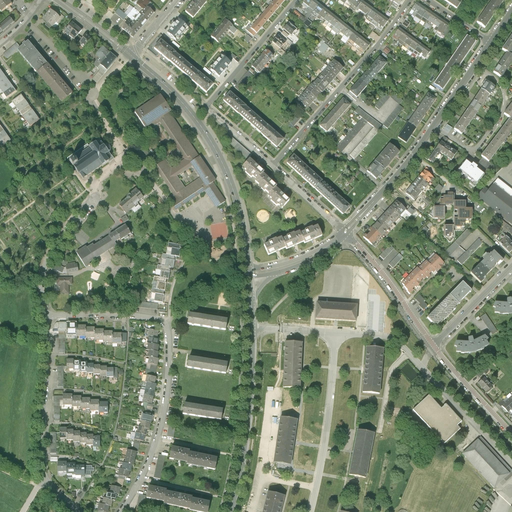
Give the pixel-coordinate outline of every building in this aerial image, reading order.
[(13,6),(7,0),(0,0),(0,11),(2,14),(6,11),(10,8),(13,6)] [(140,0),(137,5),(144,10),(146,7),(150,3),(146,0),(140,0)] [(194,0),(183,13),(192,20),(206,2),(203,0),(194,0)] [(281,0),(275,0),(271,5),(277,10),(284,2),(281,0)] [(355,0),(352,5),(357,9),(362,2),(358,0),(355,0)] [(462,1),(459,0),(443,0),(444,0),(457,9),(462,1)] [(308,7),(313,11),(319,5),(313,1),(308,7)] [(357,9),(362,13),(367,6),(362,2),(357,9)] [(491,2),(482,15),(490,20),(499,7),(491,2)] [(417,14),(422,7),(416,4),(412,10),(417,14)] [(271,5),(264,13),(270,18),(277,10),(271,5)] [(313,11),(318,15),(324,9),(319,5),(313,11)] [(362,13),(367,17),(372,10),(367,6),(362,13)] [(140,14),(148,21),(154,14),(146,7),(144,10),(140,14)] [(422,7),(417,14),(423,18),(427,11),(422,7)] [(128,16),(119,9),(115,14),(124,21),(127,17),(128,16)] [(318,15),(323,19),(329,13),(324,9),(318,15)] [(385,12),(389,17),(393,14),(390,9),(385,12)] [(60,19),(50,10),(47,15),(57,23),(60,19)] [(367,17),(372,21),(377,14),(372,10),(367,17)] [(427,11),(423,18),(428,21),(433,15),(427,11)] [(264,13),(258,21),(263,26),(270,18),(264,13)] [(323,19),(328,24),(334,17),(329,13),(323,19)] [(134,22),(142,29),(148,21),(140,14),(134,22)] [(372,21),(378,24),(383,18),(377,14),(372,21)] [(57,23),(47,15),(43,20),(53,28),(57,23)] [(433,15),(428,21),(433,25),(438,18),(433,15)] [(484,28),(490,20),(482,15),(477,23),(484,28)] [(328,24),(333,28),(339,21),(334,17),(328,24)] [(302,24),(307,28),(311,22),(306,18),(302,24)] [(388,22),(383,18),(378,24),(383,28),(388,22)] [(438,18),(433,25),(439,29),(444,22),(438,18)] [(13,23),(9,19),(0,27),(0,29),(3,32),(13,23)] [(187,27),(179,20),(174,25),(174,24),(170,28),(171,29),(167,33),(175,41),(178,37),(179,38),(185,31),(184,30),(187,27)] [(218,29),(225,34),(229,30),(234,34),(237,30),(225,20),(218,29)] [(410,24),(405,20),(401,26),(407,29),(410,24)] [(256,34),(263,26),(258,21),(251,29),(256,34)] [(333,28),(338,31),(344,25),(339,21),(333,28)] [(131,25),(128,22),(122,29),(130,36),(133,33),(131,25)] [(133,33),(130,36),(133,39),(142,29),(134,22),(131,25),(133,33)] [(444,22),(439,29),(437,31),(442,35),(449,25),(444,22)] [(77,27),(72,23),(64,32),(69,37),(77,27)] [(288,24),(283,30),(291,36),(296,31),(288,24)] [(338,31),(344,36),(349,29),(344,25),(338,31)] [(451,27),(449,25),(442,35),(445,37),(451,27)] [(82,31),(77,27),(69,37),(74,41),(78,36),(82,31)] [(253,37),(256,34),(251,29),(248,27),(245,30),(253,37)] [(218,43),(225,34),(218,29),(211,37),(218,43)] [(344,36),(349,40),(354,33),(349,29),(344,36)] [(398,37),(400,38),(404,33),(399,29),(394,36),(397,38),(398,37)] [(372,32),(368,37),(373,41),(377,36),(372,32)] [(349,40),(354,44),(359,37),(354,33),(349,40)] [(409,37),(404,33),(400,38),(398,40),(404,44),(409,37)] [(86,35),(83,39),(79,44),(84,49),(92,39),(86,35)] [(511,35),(502,50),(507,53),(510,55),(511,51),(511,35)] [(277,37),(272,43),(273,43),(279,49),(284,43),(277,37)] [(354,44),(359,48),(364,41),(359,37),(354,44)] [(404,44),(409,48),(414,41),(409,37),(404,44)] [(466,38),(457,51),(465,56),(474,43),(466,38)] [(154,49),(169,62),(175,54),(160,41),(154,49)] [(369,45),(364,41),(359,48),(364,52),(369,45)] [(409,48),(414,51),(419,44),(414,41),(409,48)] [(17,51),(28,62),(38,53),(28,42),(25,44),(24,43),(22,45),(23,46),(21,48),(17,51)] [(3,55),(7,60),(17,51),(21,48),(17,43),(3,55)] [(285,54),(279,49),(273,43),(270,47),(282,57),(285,54)] [(317,50),(323,55),(329,48),(323,43),(317,50)] [(420,56),(421,54),(425,49),(419,44),(414,51),(420,56)] [(97,57),(98,58),(93,65),(97,69),(101,65),(106,59),(111,54),(103,47),(96,54),(96,55),(96,56),(97,57)] [(430,52),(425,49),(421,54),(426,58),(430,52)] [(266,51),(262,56),(268,62),(273,56),(266,51)] [(457,51),(448,65),(455,70),(465,56),(457,51)] [(47,65),(38,53),(28,62),(37,73),(47,65)] [(507,53),(494,72),(501,78),(511,62),(511,56),(510,55),(507,53)] [(111,54),(106,59),(113,65),(118,60),(111,54)] [(186,63),(175,54),(169,62),(180,71),(186,63)] [(213,67),(210,70),(219,77),(231,64),(222,56),(220,59),(219,59),(212,67),(213,67)] [(262,56),(257,61),(264,67),(268,62),(262,56)] [(379,58),(369,69),(376,75),(386,64),(379,58)] [(107,71),(113,65),(106,59),(101,65),(107,71)] [(259,72),(264,67),(257,61),(252,67),(259,72)] [(334,62),(328,68),(337,76),(343,70),(334,62)] [(198,73),(186,63),(180,71),(191,81),(198,73)] [(37,73),(49,88),(60,79),(47,65),(37,73)] [(104,75),(107,71),(101,65),(97,69),(100,71),(104,75)] [(448,65),(439,78),(446,83),(455,70),(448,65)] [(332,82),(337,76),(328,68),(323,74),(332,82)] [(366,86),(376,75),(369,69),(359,80),(366,86)] [(104,75),(100,71),(92,80),(97,84),(104,75)] [(248,72),(234,87),(238,91),(252,75),(248,72)] [(213,85),(198,73),(191,81),(198,87),(199,88),(206,93),(213,85)] [(323,74),(318,80),(327,88),(332,82),(323,74)] [(0,88),(8,82),(4,77),(0,80),(0,88)] [(441,90),(446,83),(439,78),(434,85),(441,90)] [(72,93),(60,79),(49,88),(62,102),(72,93)] [(322,94),(327,88),(318,80),(313,86),(321,93),(322,94)] [(356,98),(366,86),(359,80),(350,92),(356,98)] [(481,90),(489,95),(491,93),(492,94),(495,90),(493,89),(495,87),(491,85),(492,85),(485,80),(482,85),(483,86),(480,90),(481,90)] [(0,88),(0,89),(3,94),(12,87),(8,82),(0,88)] [(312,85),(306,92),(315,100),(321,93),(313,86),(312,85)] [(15,92),(12,87),(3,94),(6,99),(15,92)] [(467,110),(475,115),(489,95),(481,90),(467,110)] [(306,92),(301,98),(310,105),(315,100),(306,92)] [(231,107),(239,114),(245,107),(230,94),(223,101),(230,107),(231,107)] [(374,108),(378,111),(390,98),(385,94),(374,108)] [(394,94),(390,98),(398,106),(399,106),(402,101),(394,94)] [(428,94),(418,109),(425,114),(435,99),(428,94)] [(147,130),(160,121),(158,118),(168,112),(170,110),(161,95),(135,112),(147,130)] [(12,103),(16,108),(25,101),(21,96),(12,103)] [(305,111),(310,105),(301,98),(296,104),(305,111)] [(343,99),(331,113),(338,119),(350,105),(343,99)] [(16,108),(19,113),(28,106),(25,101),(16,108)] [(19,113),(23,117),(32,111),(28,106),(19,113)] [(403,109),(399,106),(398,106),(383,126),(387,129),(403,109)] [(245,119),(250,124),(256,117),(245,107),(239,114),(245,119)] [(377,131),(381,126),(358,108),(354,113),(362,119),(367,123),(374,128),(377,131)] [(415,129),(425,114),(418,109),(408,123),(415,129)] [(475,115),(467,110),(454,129),(461,135),(475,115)] [(23,117),(26,122),(36,115),(32,111),(23,117)] [(215,181),(199,157),(199,158),(168,112),(158,118),(160,121),(186,160),(171,170),(165,161),(156,167),(175,196),(168,200),(175,210),(203,191),(215,208),(224,202),(212,183),(215,181)] [(326,132),(338,119),(331,113),(320,126),(326,132)] [(39,120),(36,115),(26,122),(30,127),(39,120)] [(301,119),(296,115),(287,126),(292,129),(301,119)] [(268,127),(256,117),(250,124),(255,129),(261,134),(268,127)] [(511,119),(511,118),(496,137),(505,143),(511,133),(511,119)] [(340,154),(367,123),(362,119),(335,150),(340,154)] [(405,143),(415,129),(408,123),(398,138),(405,143)] [(448,133),(451,128),(446,124),(442,130),(448,133)] [(283,140),(268,127),(261,134),(268,141),(277,148),(283,140)] [(377,131),(374,128),(350,156),(354,160),(378,132),(377,131)] [(245,149),(226,134),(222,138),(240,154),(241,154),(247,159),(251,155),(245,149)] [(10,141),(7,136),(0,141),(0,145),(2,148),(10,141)] [(490,162),(505,143),(496,137),(482,156),(490,162)] [(433,162),(440,152),(451,160),(457,153),(441,142),(429,159),(433,162)] [(131,147),(127,150),(133,156),(142,148),(138,144),(133,149),(131,147)] [(81,176),(83,179),(102,166),(102,167),(108,163),(105,158),(109,155),(104,148),(100,150),(97,145),(70,163),(79,177),(81,176)] [(390,145),(382,154),(391,161),(398,152),(390,145)] [(382,154),(375,163),(383,170),(391,161),(382,154)] [(286,162),(300,176),(307,168),(293,155),(286,162)] [(247,171),(245,173),(251,178),(252,176),(257,180),(262,174),(264,172),(249,159),(242,167),(247,171)] [(469,165),(464,161),(458,169),(475,182),(481,174),(474,168),(475,167),(471,163),(469,165)] [(376,179),(383,170),(375,163),(367,172),(376,179)] [(321,181),(307,168),(300,176),(314,188),(321,181)] [(432,178),(424,171),(419,177),(427,184),(432,178)] [(276,186),(262,174),(257,180),(255,182),(259,185),(258,187),(264,192),(265,191),(269,194),(275,188),(276,186)] [(428,185),(427,184),(419,177),(412,185),(421,192),(421,193),(428,185)] [(314,188),(328,201),(335,194),(321,181),(314,188)] [(433,190),(438,193),(442,188),(438,184),(433,190)] [(421,192),(412,185),(405,194),(414,201),(421,192)] [(511,198),(494,185),(489,192),(484,189),(477,198),(511,224),(511,198)] [(289,201),(275,188),(269,194),(268,196),(272,200),(271,201),(276,206),(278,205),(282,208),(289,201)] [(127,196),(128,198),(134,205),(143,197),(135,189),(127,196)] [(349,207),(335,194),(328,201),(342,215),(349,207)] [(444,219),(444,206),(453,206),(453,227),(443,227),(444,237),(449,242),(453,239),(452,236),(455,236),(454,231),(460,231),(464,227),(464,223),(467,223),(471,219),(471,209),(465,209),(465,202),(453,202),(453,195),(449,195),(449,198),(441,198),(437,204),(437,209),(434,209),(429,216),(434,220),(444,219)] [(133,206),(134,205),(128,198),(119,206),(126,214),(134,207),(133,206)] [(405,210),(396,202),(389,209),(398,217),(405,210)] [(411,214),(415,210),(410,206),(406,210),(411,214)] [(398,217),(389,209),(378,221),(387,229),(398,217)] [(380,237),(387,229),(378,221),(371,228),(380,237)] [(130,234),(125,225),(116,231),(120,238),(121,239),(123,238),(125,240),(128,238),(127,236),(130,234)] [(305,231),(300,234),(303,241),(304,244),(321,236),(317,226),(312,228),(311,227),(304,230),(305,231)] [(470,232),(465,227),(453,241),(458,245),(470,232)] [(380,237),(371,228),(369,231),(370,232),(368,234),(376,241),(380,237)] [(116,231),(109,235),(113,242),(120,238),(116,231)] [(287,237),(281,239),(285,248),(286,249),(303,241),(300,234),(299,232),(294,234),(293,233),(286,236),(287,237)] [(376,241),(368,234),(366,236),(365,235),(363,238),(371,245),(372,246),(376,241)] [(496,240),(499,243),(505,237),(502,234),(496,240)] [(89,262),(115,245),(113,242),(109,235),(88,249),(86,246),(76,253),(85,267),(90,264),(89,262)] [(511,249),(511,244),(505,237),(499,243),(509,253),(511,249)] [(130,253),(121,239),(120,238),(113,242),(115,245),(118,243),(126,255),(130,253)] [(263,246),(268,255),(285,248),(281,239),(281,238),(276,240),(275,239),(268,242),(268,243),(263,246)] [(483,244),(478,239),(466,252),(470,256),(483,244)] [(458,245),(453,241),(442,253),(446,257),(458,245)] [(379,256),(384,260),(394,249),(390,245),(379,256)] [(175,256),(179,257),(181,250),(180,250),(172,248),(171,256),(175,256)] [(484,260),(481,263),(489,272),(495,267),(494,266),(496,264),(497,265),(500,262),(501,263),(503,261),(493,251),(491,254),(490,253),(488,255),(487,254),(483,259),(484,260)] [(470,256),(466,252),(457,261),(461,265),(470,256)] [(403,257),(399,253),(388,264),(393,268),(403,257)] [(435,255),(431,259),(441,268),(443,266),(441,265),(443,263),(435,255)] [(170,267),(174,268),(175,261),(174,261),(166,259),(165,267),(170,267)] [(438,271),(441,268),(431,259),(427,263),(435,271),(437,269),(438,271)] [(426,261),(421,265),(430,273),(431,272),(433,273),(435,271),(427,263),(426,261)] [(481,263),(470,274),(480,283),(484,280),(483,279),(489,272),(481,263)] [(66,267),(67,273),(78,271),(76,265),(75,266),(74,264),(68,265),(68,267),(66,267)] [(428,275),(430,273),(421,265),(418,269),(426,278),(427,278),(429,276),(428,275)] [(417,268),(413,272),(421,280),(422,278),(424,280),(426,278),(418,269),(417,268)] [(98,280),(100,274),(93,271),(91,277),(98,280)] [(166,279),(168,280),(169,272),(161,271),(159,278),(166,279)] [(419,282),(421,280),(413,272),(409,276),(418,285),(420,283),(419,282)] [(409,276),(405,280),(413,288),(414,286),(416,287),(418,285),(409,276)] [(68,293),(68,284),(72,284),(72,278),(57,278),(57,279),(57,282),(57,284),(61,284),(61,293),(68,293)] [(411,290),(413,288),(405,280),(401,283),(405,287),(404,288),(407,291),(407,292),(409,294),(412,291),(411,290)] [(164,291),(165,291),(166,283),(165,283),(157,282),(156,289),(164,291)] [(462,282),(450,295),(458,303),(471,291),(462,282)] [(154,301),(163,303),(164,295),(163,295),(156,294),(154,301)] [(418,294),(414,298),(420,304),(419,306),(423,310),(427,306),(423,302),(425,300),(418,294)] [(450,295),(438,306),(448,316),(452,312),(451,311),(458,303),(450,295)] [(507,304),(494,302),(492,307),(495,308),(494,313),(502,313),(502,314),(507,314),(508,315),(511,313),(511,302),(511,303),(510,299),(506,300),(507,304)] [(157,310),(158,305),(145,303),(138,302),(137,302),(136,308),(157,310)] [(316,303),(315,319),(335,320),(355,321),(356,305),(316,303)] [(438,306),(427,318),(435,327),(443,319),(444,320),(448,316),(438,306)] [(188,324),(207,327),(208,317),(189,314),(188,324)] [(480,317),(492,335),(497,331),(485,314),(480,317)] [(227,320),(208,317),(207,327),(225,330),(227,320)] [(68,334),(77,334),(77,326),(77,324),(68,324),(68,334)] [(77,336),(86,336),(86,327),(86,326),(77,326),(77,334),(77,336)] [(86,338),(95,338),(95,330),(95,327),(86,327),(86,336),(86,338)] [(95,340),(104,340),(104,332),(104,330),(95,330),(95,338),(95,340)] [(148,337),(150,337),(157,339),(159,332),(153,331),(149,330),(148,337)] [(104,342),(113,342),(113,334),(113,332),(104,332),(104,340),(104,342)] [(122,334),(113,334),(113,342),(113,344),(122,344),(122,334)] [(468,343),(456,342),(454,346),(456,347),(456,352),(464,352),(464,353),(469,353),(470,354),(472,352),(476,352),(477,351),(481,350),(481,349),(488,345),(486,341),(488,339),(484,336),(473,341),(472,338),(468,339),(468,343)] [(148,343),(149,344),(157,345),(159,339),(157,339),(150,337),(148,343)] [(301,343),(285,342),(284,347),(283,347),(283,350),(284,350),(283,388),(300,388),(300,367),(301,367),(301,364),(300,364),(301,343)] [(148,350),(149,350),(158,352),(159,346),(157,345),(149,344),(148,350)] [(366,347),(362,392),(379,394),(383,348),(366,347)] [(148,357),(150,357),(157,359),(159,352),(158,352),(149,350),(148,357)] [(158,359),(157,359),(150,357),(148,364),(157,366),(158,359)] [(188,368),(207,371),(208,361),(189,358),(188,368)] [(227,364),(208,361),(207,371),(226,374),(227,364)] [(155,377),(156,371),(146,369),(144,369),(143,374),(147,375),(155,377)] [(479,378),(484,373),(482,371),(480,370),(475,374),(479,378)] [(146,382),(147,383),(155,384),(157,377),(155,377),(147,375),(146,382)] [(478,383),(486,392),(492,386),(484,378),(478,383)] [(147,383),(146,389),(155,391),(156,385),(155,384),(147,383)] [(146,389),(145,396),(154,398),(155,391),(146,389)] [(63,405),(72,405),(72,396),(72,394),(63,394),(63,396),(63,405)] [(72,407),(81,407),(81,398),(81,396),(72,396),(72,405),(72,407)] [(152,404),(154,398),(145,396),(143,402),(144,402),(152,404)] [(429,396),(413,411),(444,444),(459,430),(456,427),(461,422),(445,405),(442,409),(429,396)] [(81,408),(90,408),(90,400),(90,398),(81,398),(81,407),(81,408)] [(90,410),(99,410),(99,402),(99,400),(90,400),(90,408),(90,410)] [(511,403),(508,400),(504,404),(502,402),(498,405),(501,407),(502,406),(507,413),(510,410),(511,411),(511,403)] [(108,402),(99,402),(99,410),(99,413),(108,413),(108,402)] [(154,404),(152,404),(144,402),(142,408),(145,409),(152,410),(154,404)] [(183,414),(202,417),(203,407),(184,404),(183,414)] [(222,410),(203,407),(202,417),(221,420),(222,410)] [(143,415),(142,421),(151,423),(152,417),(151,416),(143,415)] [(297,420),(280,417),(274,462),(290,465),(297,420)] [(150,429),(151,423),(142,421),(140,427),(148,429),(150,429)] [(169,425),(167,437),(174,438),(175,426),(169,425)] [(139,427),(137,433),(145,435),(147,435),(148,429),(140,427),(139,427)] [(357,430),(349,475),(365,478),(374,433),(357,430)] [(143,442),(145,435),(137,433),(136,433),(135,440),(140,441),(143,442)] [(511,470),(481,437),(478,440),(509,473),(503,479),(506,482),(511,476),(511,470)] [(140,441),(135,440),(132,451),(137,452),(138,453),(140,441)] [(478,440),(463,454),(494,487),(503,479),(509,473),(478,440)] [(189,453),(190,451),(172,447),(169,459),(187,463),(189,453)] [(127,450),(126,457),(135,459),(137,452),(132,451),(127,450)] [(187,465),(201,468),(203,456),(189,453),(187,463),(187,465)] [(159,455),(154,478),(160,479),(165,456),(159,455)] [(217,459),(203,456),(201,468),(215,471),(217,459)] [(134,465),(135,459),(126,457),(125,463),(132,465),(134,465)] [(58,471),(67,471),(67,464),(67,462),(57,462),(58,471)] [(67,474),(76,473),(75,466),(75,463),(67,464),(67,471),(67,474)] [(131,471),(132,465),(125,463),(123,463),(122,469),(130,471),(131,471)] [(84,466),(75,466),(76,473),(76,475),(84,475),(84,466)] [(128,478),(130,471),(122,469),(120,469),(119,476),(125,477),(128,478)] [(121,488),(122,489),(125,477),(119,476),(116,487),(121,488)] [(112,486),(110,493),(117,494),(119,495),(121,488),(116,487),(112,486)] [(147,498),(164,502),(166,492),(166,490),(149,487),(147,498)] [(108,492),(107,499),(113,500),(115,501),(117,494),(110,493),(108,492)] [(164,504),(177,507),(179,495),(166,492),(164,502),(164,504)] [(268,492),(262,511),(279,511),(284,496),(268,492)] [(142,511),(146,496),(139,494),(135,511),(142,511)] [(192,497),(179,495),(177,507),(190,509),(192,499),(192,497)] [(104,498),(103,505),(109,506),(112,507),(113,500),(107,499),(104,498)] [(207,511),(209,503),(192,499),(190,509),(189,510),(197,511),(207,511)]
